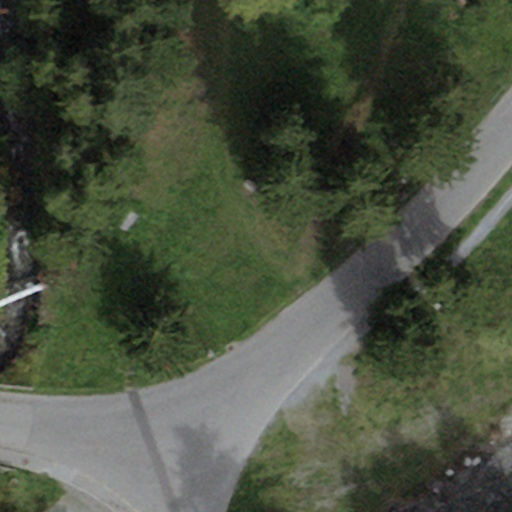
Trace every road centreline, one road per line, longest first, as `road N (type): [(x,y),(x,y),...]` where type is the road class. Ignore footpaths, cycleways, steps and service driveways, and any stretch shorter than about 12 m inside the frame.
road 1 (residential): [(164,448),(330,312),(511,127)]
road 2 (residential): [(0,424),(164,448)]
